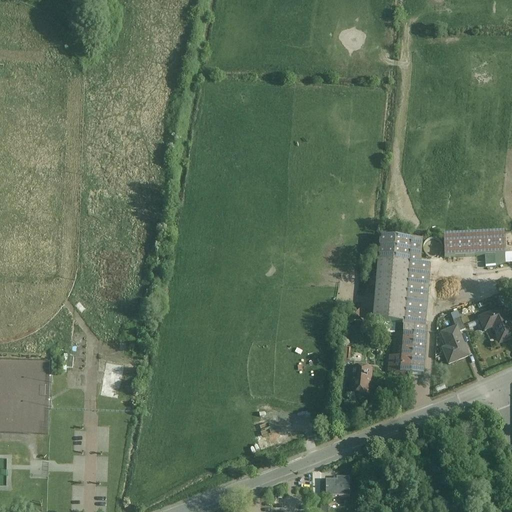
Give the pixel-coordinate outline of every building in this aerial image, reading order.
[(504,232),(444,234),(445,256),(505,255),(504,232)] [(387,373),(424,375),(432,265),(421,264),(424,239),(381,236),(374,320),(404,322),(403,334),(394,333),(393,357),(389,357),(387,373)] [(511,339),(511,323),(504,307),(478,318),(485,332),(492,329),(499,345),(511,339)] [(470,356),(458,326),(441,332),(447,347),(442,349),(448,365),(470,356)] [(109,356),(101,397),(123,401),(131,361),(109,356)] [(371,396),(373,369),(352,368),(350,394),(371,396)] [(326,482),(326,497),(349,497),(349,479),(336,479),(335,482),(326,482)] [(327,511),(327,502),(320,502),(319,511),(327,511)]
